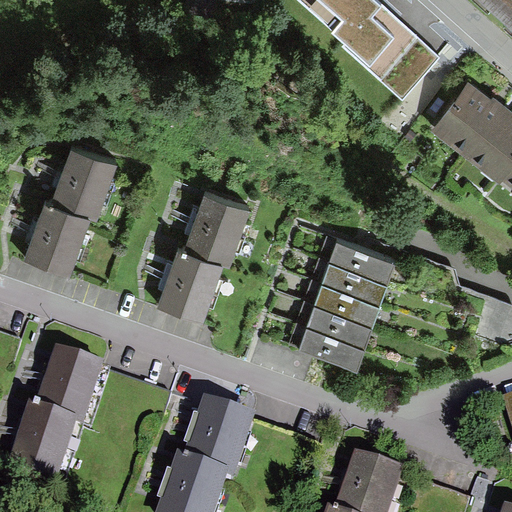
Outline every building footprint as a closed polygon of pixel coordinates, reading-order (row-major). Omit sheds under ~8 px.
[(220,14),(220,0),(193,0),(193,13),(220,14)] [(308,0),(346,33),(342,38),(402,92),(439,50),(383,0),(308,0)] [(511,0),(491,0),(511,18),(511,0)] [(432,123),(466,150),(504,100),(499,96),(494,92),(492,95),(468,76),(432,123)] [(504,100),(466,150),(500,176),(502,173),(511,159),(511,106),(511,105),(504,100)] [(25,253),(72,274),(125,152),(78,132),(25,253)] [(511,159),(502,173),(511,181),(511,159)] [(154,301),(202,322),(251,207),(203,187),(154,301)] [(395,241),(338,223),(300,338),(357,356),(395,241)] [(511,317),(511,303),(494,311),(497,319),(510,314),(511,317)] [(12,460),(59,479),(106,364),(59,345),(12,460)] [(157,511),(214,511),(249,411),(199,394),(157,511)] [(329,511),(380,511),(398,467),(355,450),(329,511)] [(492,511),(511,511),(511,504),(497,499),(492,511)]
